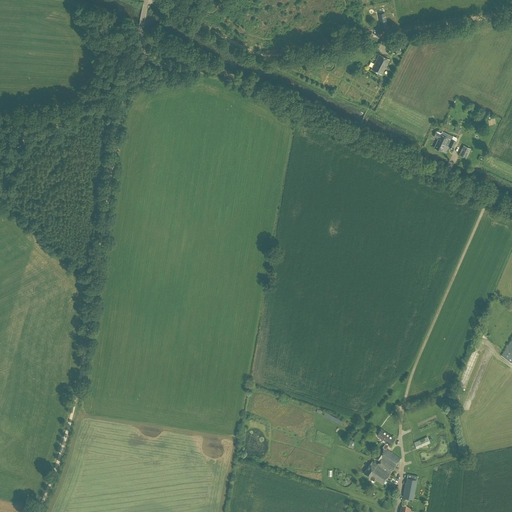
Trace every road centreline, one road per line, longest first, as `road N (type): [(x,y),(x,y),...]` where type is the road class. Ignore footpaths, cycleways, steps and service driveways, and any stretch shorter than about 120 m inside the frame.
road 1 (unclassified): [(487,195),(215,70),(155,61),(140,33),(146,0)]
road 2 (track): [(162,8),(265,55),(511,12)]
road 3 (track): [(38,511),(75,402),(95,280)]
road 4 (unclassified): [(405,396),(487,195)]
road 5 (track): [(95,280),(124,93)]
